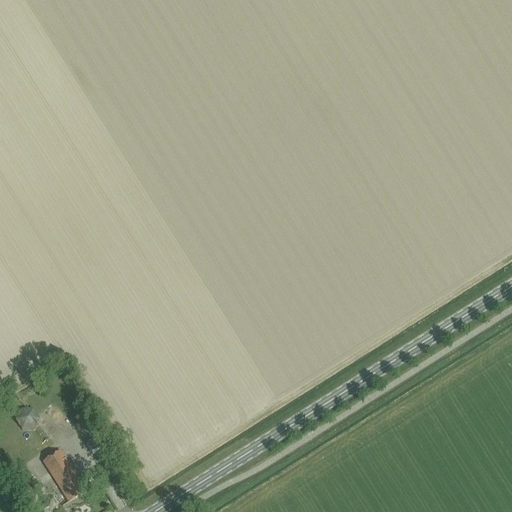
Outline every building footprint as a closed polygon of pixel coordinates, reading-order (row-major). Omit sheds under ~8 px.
[(35,430),(40,420),(34,409),(21,410),(16,420),(22,431),(35,430)] [(68,423),(64,426),(69,434),(73,432),(68,423)] [(87,445),(93,454),(105,446),(100,437),(87,445)] [(69,503),(86,492),(61,452),(44,463),(69,503)] [(50,483),(50,474),(38,474),(38,483),(50,483)] [(35,480),(21,489),(26,496),(40,487),(35,480)]
